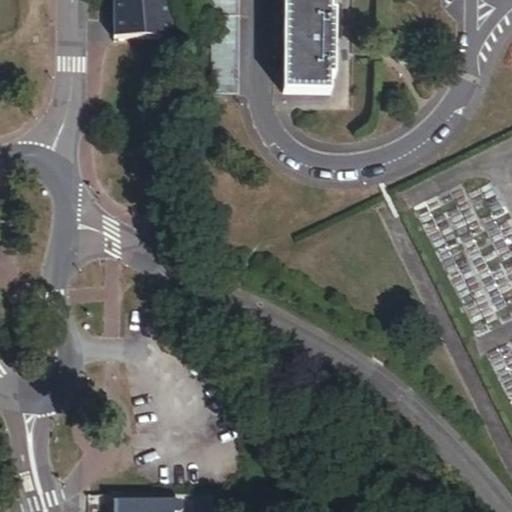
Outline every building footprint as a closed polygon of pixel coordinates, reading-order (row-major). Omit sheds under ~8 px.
[(148,41),(167,42),(162,0),(110,0),(110,39),(148,41)] [(207,0),(207,12),(232,13),(232,0),(207,0)] [(324,82),(329,82),(330,21),(323,21),(323,5),(276,4),(275,102),(323,103),(324,82)] [(207,26),(232,26),(232,13),(207,12),(207,26)] [(207,39),(232,39),(232,26),(207,26),(207,39)] [(207,52),(232,53),(232,39),(207,39),(207,52)] [(207,66),(232,66),(232,53),(207,52),(207,66)] [(207,79),(232,79),(232,66),(207,66),(207,79)] [(206,92),(231,93),(232,79),(207,79),(206,92)] [(206,106),(231,106),(231,93),(206,92),(206,106)] [(194,511),(210,511),(210,503),(194,503),(194,511)]
